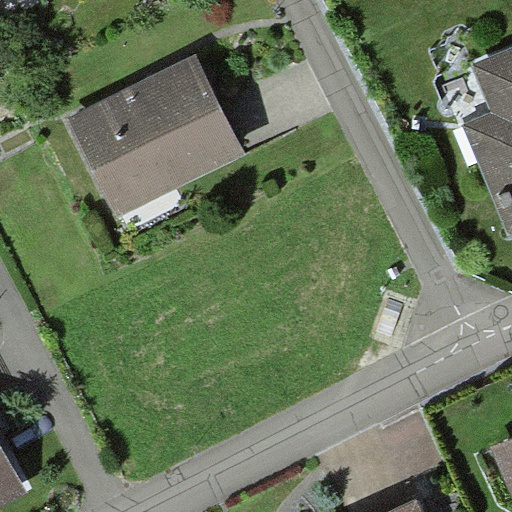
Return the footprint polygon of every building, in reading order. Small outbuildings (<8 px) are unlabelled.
[(471,125),(511,228),(511,48),(476,62),(487,90),(478,93),(487,119),(471,125)] [(78,116),(122,201),(236,142),(193,57),(78,116)] [(0,497),(27,484),(0,428),(0,497)] [(511,436),(492,445),(511,491),(511,436)] [(426,511),(420,497),(387,511),(426,511)]
